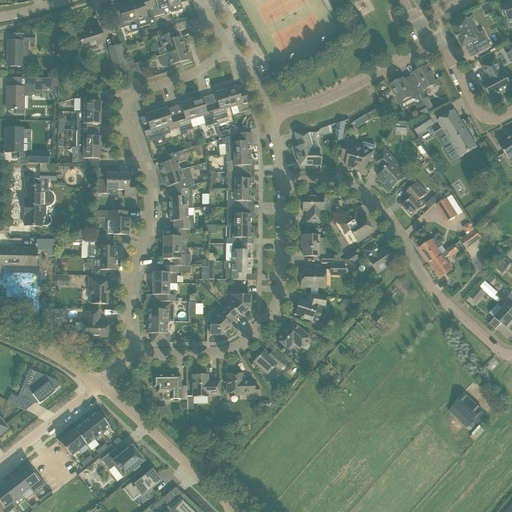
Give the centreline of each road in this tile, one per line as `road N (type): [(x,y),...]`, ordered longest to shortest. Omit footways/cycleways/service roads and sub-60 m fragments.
road 1 (residential): [(129,357),(125,301),(148,215),(127,101),(230,49)]
road 2 (residential): [(129,357),(221,352),(265,318),(280,282),(280,182)]
road 3 (residential): [(442,300),(365,195),(332,181),(280,182)]
road 4 (residential): [(235,511),(97,383)]
road 5 (residential): [(269,119),(366,81),(436,39)]
road 6 (residential): [(97,383),(0,463)]
